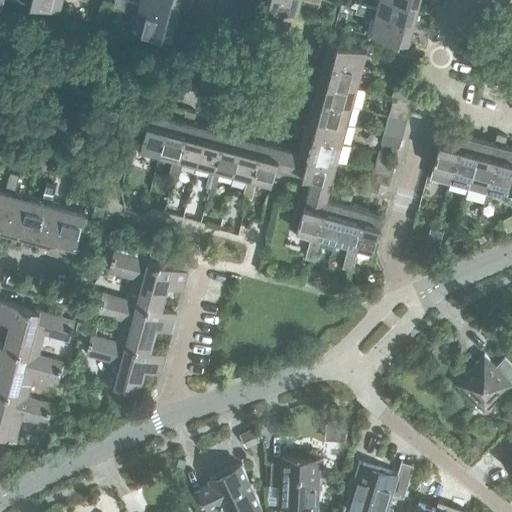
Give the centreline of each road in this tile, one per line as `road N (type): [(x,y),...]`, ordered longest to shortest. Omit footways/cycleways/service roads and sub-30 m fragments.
road 1 (residential): [(196,104),(289,127),(315,29),(224,3)]
road 2 (residential): [(511,510),(345,360)]
road 3 (residential): [(0,501),(188,412)]
road 4 (residential): [(407,297),(393,230),(432,99)]
road 5 (residential): [(188,412),(345,360)]
road 6 (residential): [(188,412),(176,381),(208,260)]
